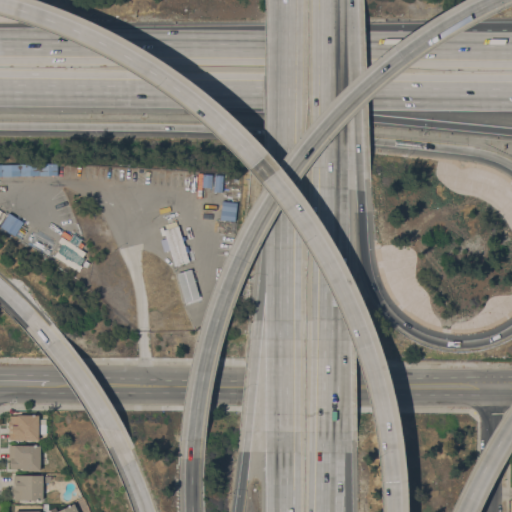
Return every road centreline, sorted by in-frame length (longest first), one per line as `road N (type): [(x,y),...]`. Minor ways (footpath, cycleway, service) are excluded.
road 1 (motorway): [(0,124),(259,131),(473,151),(504,161),(511,165),(510,330),(487,341),(442,342),(400,324),(372,288),(359,191)]
road 2 (motorway): [(391,482),(360,334),(329,266),(270,178),(236,139),(148,70),(78,31),(0,4)]
road 3 (motorway): [(493,0),(385,69),(324,127),(268,204),(216,320),(191,459)]
road 4 (motorway): [(511,46),(0,41)]
road 5 (motorway): [(140,92),(511,128)]
road 6 (motorway): [(140,92),(511,93)]
road 7 (motorway): [(326,433),(329,187)]
road 8 (motorway): [(284,291),(284,486)]
road 9 (secondary): [(242,385),(50,385)]
road 10 (motorway): [(284,291),(243,478)]
road 11 (motorway): [(285,0),(284,183)]
road 12 (motorway): [(34,320),(122,450)]
road 13 (secondary): [(511,385),(356,385)]
road 14 (motorway): [(0,90),(140,92)]
road 15 (motorway): [(511,30),(372,46)]
road 16 (motorway): [(359,191),(356,129),(329,58)]
road 17 (motorway): [(329,187),(329,58)]
road 18 (residential): [(491,511),(492,385)]
